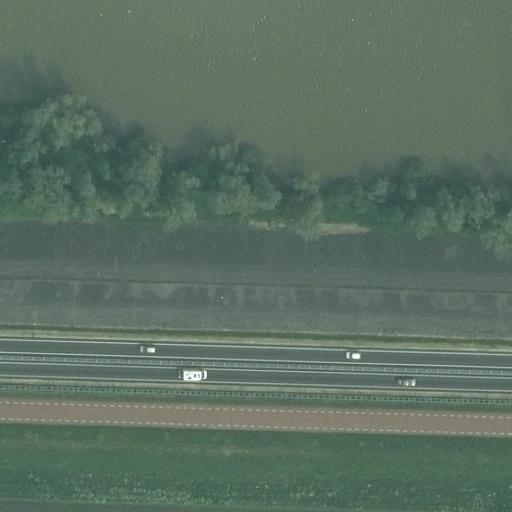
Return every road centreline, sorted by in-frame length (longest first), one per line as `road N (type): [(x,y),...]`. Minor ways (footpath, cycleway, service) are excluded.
road 1 (trunk): [(511,367),(0,351)]
road 2 (trunk): [(0,370),(511,386)]
road 3 (tertiary): [(511,427),(0,411)]
